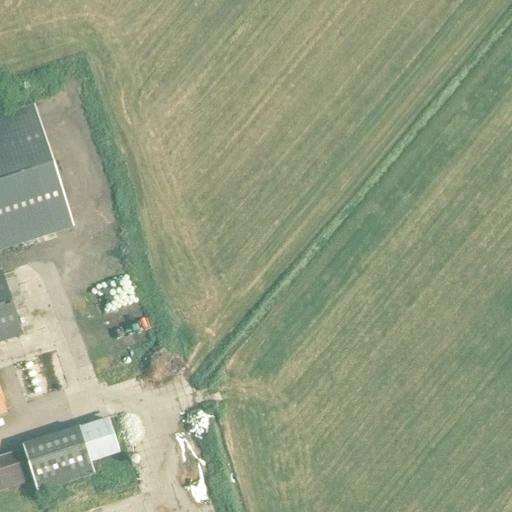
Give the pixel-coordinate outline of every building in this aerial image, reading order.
[(0,246),(70,224),(33,110),(0,121),(0,246)] [(120,316),(136,311),(116,251),(87,261),(85,254),(63,262),(77,306),(81,305),(87,325),(79,328),(91,365),(111,358),(105,339),(125,332),(120,316)] [(0,414),(6,413),(0,394),(0,341),(22,334),(2,271),(0,271),(0,414)] [(122,362),(135,361),(134,343),(121,344),(122,362)] [(108,417),(79,427),(21,446),(36,492),(94,473),(91,463),(119,453),(108,417)] [(0,490),(28,481),(19,451),(0,456),(0,490)]
